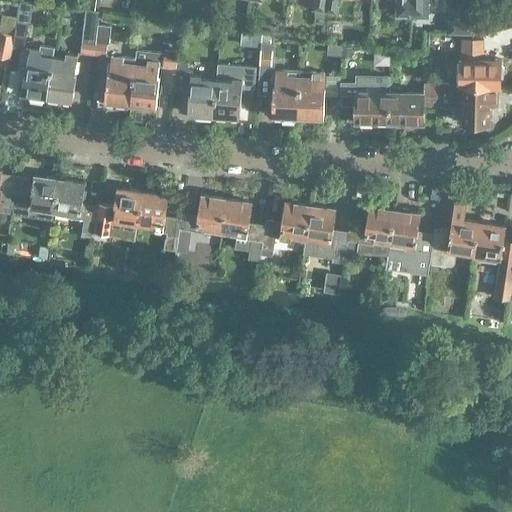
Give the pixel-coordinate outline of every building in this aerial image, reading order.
[(313,0),(313,9),(324,11),(326,0),(313,0)] [(326,0),(324,11),(336,13),(338,0),(326,0)] [(397,0),(397,17),(409,18),(409,17),(409,0),(397,0)] [(449,8),(449,32),(473,32),(473,21),(459,21),(459,8),(449,8)] [(86,10),(81,53),(94,54),(98,24),(99,11),(86,10)] [(15,33),(13,45),(26,47),(29,22),(17,20),(15,33)] [(109,44),(111,26),(98,24),(94,54),(106,55),(108,44),(109,44)] [(0,55),(11,57),(13,45),(15,33),(0,30),(0,55)] [(217,81),(214,114),(240,117),(244,78),(259,79),(263,35),(246,34),(244,66),(228,65),(227,82),(217,81)] [(460,37),(459,83),(459,84),(495,85),(499,85),(499,79),(502,77),(502,68),(499,65),(499,59),(482,59),(482,38),(460,37)] [(327,54),(341,55),(342,44),(328,43),(327,54)] [(40,44),(39,49),(30,48),(27,64),(26,64),(21,92),(30,94),(29,99),(43,101),(44,96),(46,96),(52,57),(54,46),(40,44)] [(135,63),(131,104),(157,106),(160,77),(158,77),(160,64),(163,64),(163,66),(176,67),(177,59),(178,51),(165,49),(164,52),(137,49),(136,58),(135,63)] [(52,57),(46,96),(73,100),(77,72),(75,72),(78,55),(66,54),(65,59),(52,57)] [(136,58),(123,57),(111,56),(109,72),(107,72),(104,101),(114,102),(114,107),(128,108),(128,103),(131,104),(135,63),(136,58)] [(296,116),(298,116),(300,76),(288,75),(288,70),(276,69),(275,86),(274,86),(272,115),(282,115),(281,120),(296,121),(296,116)] [(300,76),(298,116),(324,117),(326,88),(324,88),(325,72),(312,71),(312,76),(300,76)] [(211,114),(214,114),(217,81),(199,79),(200,74),(191,74),(188,112),(197,113),(197,117),(211,119),(211,114)] [(355,89),(355,81),(340,80),(340,103),(355,103),(355,120),(376,120),(376,123),(388,123),(389,85),(377,85),(377,89),(355,89)] [(389,85),(388,123),(400,123),(400,121),(423,121),(423,105),(437,105),(438,83),(422,82),(422,89),(400,89),(400,85),(389,85)] [(438,83),(437,105),(451,105),(451,96),(462,96),(462,122),(467,122),(470,124),(480,125),(482,122),(488,122),(488,104),(495,104),(495,85),(459,84),(459,83),(438,83)] [(0,168),(0,210),(12,213),(14,196),(0,194),(0,185),(2,169),(0,168)] [(14,196),(12,213),(53,219),(54,213),(60,178),(34,174),(30,199),(14,196)] [(85,181),(60,178),(54,213),(84,218),(82,235),(93,237),(94,232),(97,210),(81,208),(85,181)] [(97,210),(94,232),(106,233),(107,227),(121,229),(121,231),(136,234),(139,222),(138,222),(142,191),(117,187),(113,212),(97,210)] [(138,222),(139,222),(153,224),(152,229),(166,231),(164,248),(175,250),(180,224),(164,221),(168,195),(142,191),(138,222)] [(180,224),(175,250),(176,250),(175,256),(179,256),(180,251),(188,252),(191,231),(205,233),(206,228),(221,230),(226,198),(200,195),(197,220),(180,218),(180,224)] [(226,198),(221,230),(235,232),(235,237),(236,237),(235,247),(250,249),(248,260),(259,261),(261,247),(264,229),(248,227),(252,202),(226,198)] [(265,222),(264,229),(261,247),(272,249),(274,237),(304,242),(309,205),(284,201),(280,225),(265,222)] [(434,232),(429,262),(446,265),(451,265),(452,265),(453,265),(454,264),(454,263),(455,262),(456,251),(473,254),(477,221),(463,219),(466,204),(454,203),(450,230),(434,228),(434,232)] [(309,205),(304,242),(305,242),(303,253),(334,257),(333,260),(344,262),(345,257),(348,236),(331,233),(335,209),(309,205)] [(345,257),(356,258),(357,252),(387,255),(388,255),(394,210),(368,207),(364,231),(349,229),(348,236),(345,257)] [(388,255),(387,255),(387,257),(415,270),(415,271),(428,273),(429,262),(434,232),(417,230),(420,214),(394,210),(388,255)] [(477,221),(473,254),(499,258),(497,276),(511,277),(511,240),(503,239),(505,225),(477,221)]
